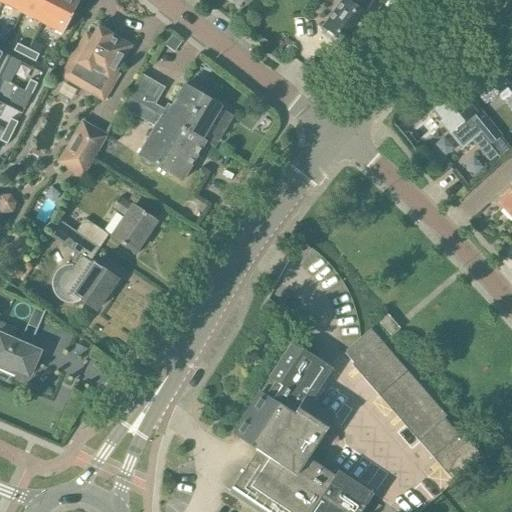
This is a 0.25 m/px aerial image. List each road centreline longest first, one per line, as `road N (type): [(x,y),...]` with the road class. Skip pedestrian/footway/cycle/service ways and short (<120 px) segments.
road 1 (tertiary): [(147,408),(260,233),(338,133)]
road 2 (residential): [(338,133),(164,0)]
road 3 (tertiary): [(338,133),(482,0)]
road 4 (residential): [(441,229),(338,133)]
